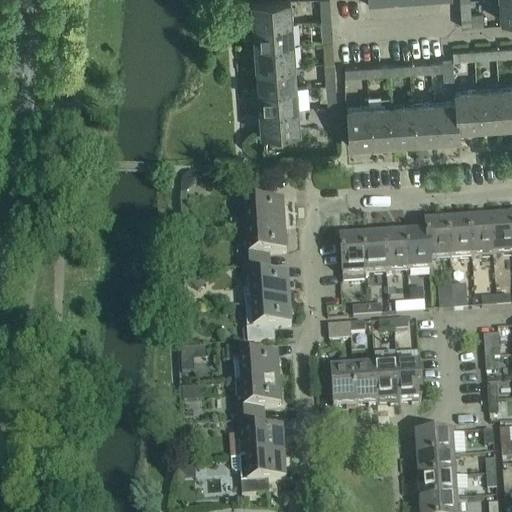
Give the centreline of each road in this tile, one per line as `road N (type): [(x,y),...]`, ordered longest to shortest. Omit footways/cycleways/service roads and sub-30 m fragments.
road 1 (residential): [(310,427),(428,423),(456,377),(461,324),(511,320)]
road 2 (tertiary): [(0,246),(27,0)]
road 3 (residential): [(329,207),(314,215),(308,236),(313,311),(302,365),(310,427)]
road 4 (residential): [(329,207),(511,189)]
